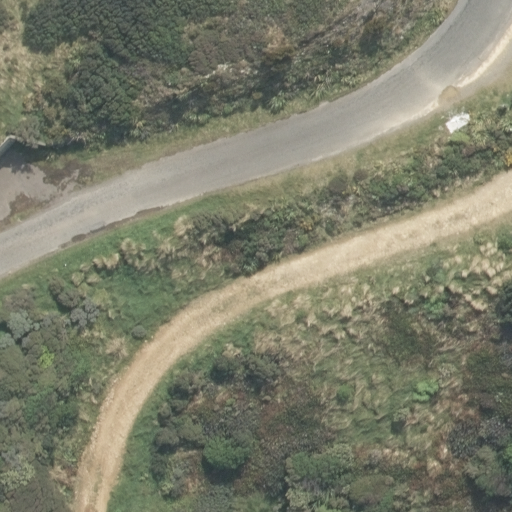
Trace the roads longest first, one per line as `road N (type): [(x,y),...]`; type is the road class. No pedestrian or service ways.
road 1 (track): [(511,179),(297,275),(122,384),(97,451),(97,511)]
road 2 (unclassified): [(457,0),(433,43),(288,171),(0,238)]
